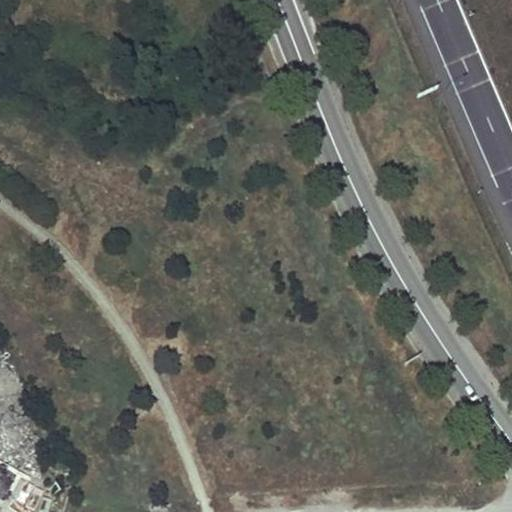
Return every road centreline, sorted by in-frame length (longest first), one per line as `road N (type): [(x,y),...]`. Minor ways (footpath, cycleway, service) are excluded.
road 1 (residential): [(277,0),(368,219),(511,448)]
road 2 (trunk): [(433,0),(511,178)]
